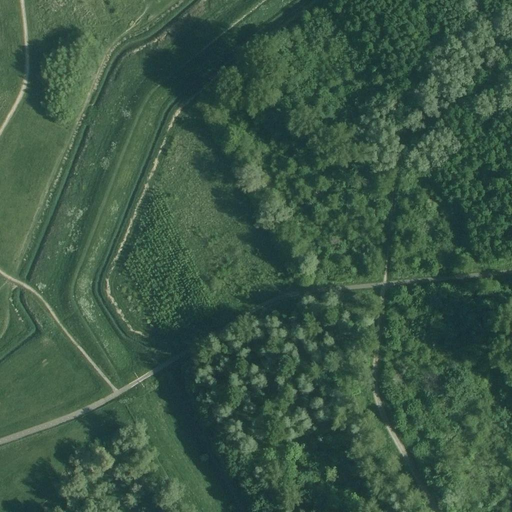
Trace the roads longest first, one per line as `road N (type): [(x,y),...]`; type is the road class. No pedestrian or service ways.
road 1 (track): [(269,0),(141,106),(68,280),(71,306),(131,384)]
road 2 (track): [(396,143),(208,93),(323,0)]
road 3 (track): [(384,284),(396,143),(511,68)]
road 4 (track): [(436,511),(381,409),(375,377),(384,284)]
road 5 (unknown): [(252,312),(301,407),(294,482),(309,511)]
road 6 (unknown): [(0,270),(36,293),(116,393)]
road 7 (unknown): [(21,0),(26,80),(0,133)]
